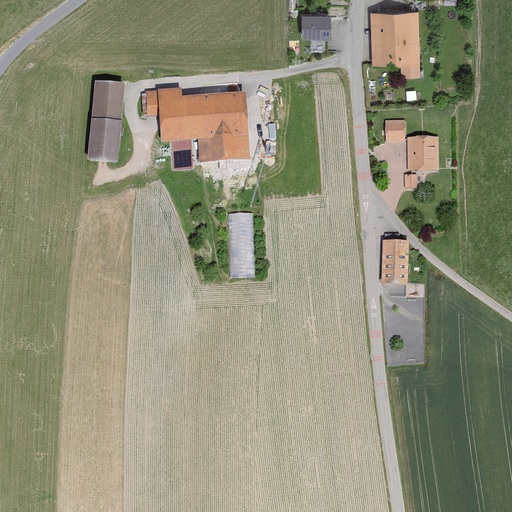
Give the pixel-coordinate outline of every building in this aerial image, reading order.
[(418,9),(369,11),(371,63),(400,61),(401,79),(422,78),(418,9)] [(302,17),(301,41),(331,42),(331,18),(302,17)] [(122,85),(92,82),(85,162),(115,164),(122,85)] [(177,90),(145,93),(146,115),(155,114),(158,144),(194,141),(196,163),(246,159),(241,94),(178,99),(177,90)] [(402,118),(382,119),(383,141),(402,140),(402,118)] [(436,136),(408,136),(408,172),(436,172),(436,136)] [(418,175),(405,175),(406,186),(418,186),(418,175)] [(255,214),(227,215),(230,279),(257,278),(255,214)] [(408,243),(381,242),(380,286),(407,287),(408,243)] [(424,293),(425,283),(410,283),(410,293),(424,293)]
